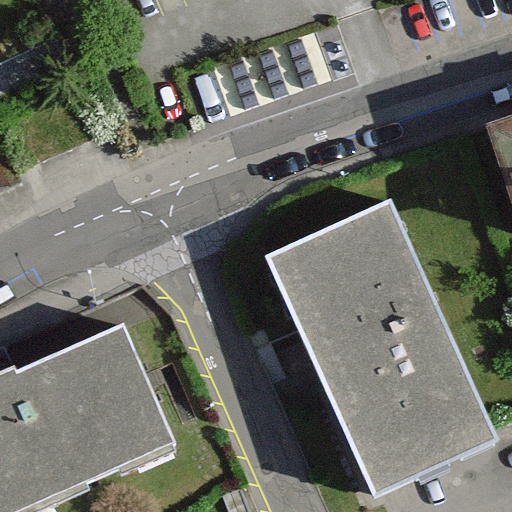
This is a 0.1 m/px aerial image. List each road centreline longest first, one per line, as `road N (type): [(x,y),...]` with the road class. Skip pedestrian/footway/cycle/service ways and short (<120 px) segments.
road 1 (residential): [(511,68),(262,146),(151,193)]
road 2 (residential): [(151,193),(295,511)]
road 3 (residential): [(151,193),(0,261)]
